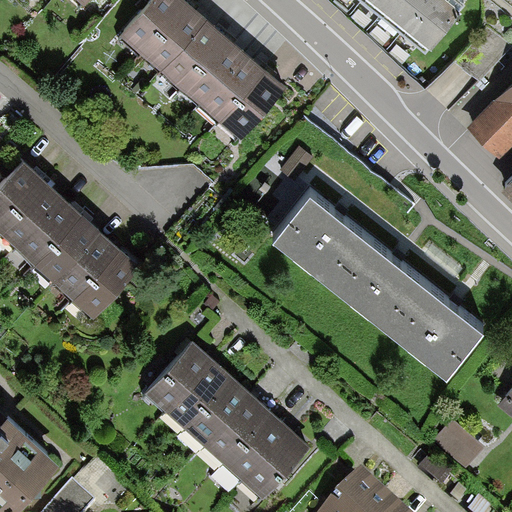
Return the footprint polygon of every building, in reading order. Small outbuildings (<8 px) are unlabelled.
[(183,0),(152,0),(120,38),(240,140),(286,87),(183,0)] [(370,0),(424,44),(458,0),(370,0)] [(511,84),(469,127),(499,158),(511,144),(511,184),(505,192),(511,198),(511,84)] [(300,146),(281,170),(295,180),(313,157),(300,146)] [(23,164),(0,189),(0,237),(92,318),(139,266),(23,164)] [(313,189),(276,235),(448,371),(485,325),(456,302),(402,260),(348,217),(313,189)] [(196,341),(146,396),(264,502),(314,446),(196,341)] [(511,390),(498,409),(511,418),(511,390)] [(0,511),(17,511),(61,464),(9,417),(1,425),(0,423),(0,511)] [(484,447),(451,418),(433,440),(466,468),(484,447)] [(428,455),(420,465),(443,485),(452,475),(428,455)] [(411,511),(362,467),(320,511),(411,511)] [(39,511),(81,511),(93,499),(70,479),(39,511)] [(476,493),(464,507),(469,511),(479,511),(487,503),(476,493)]
